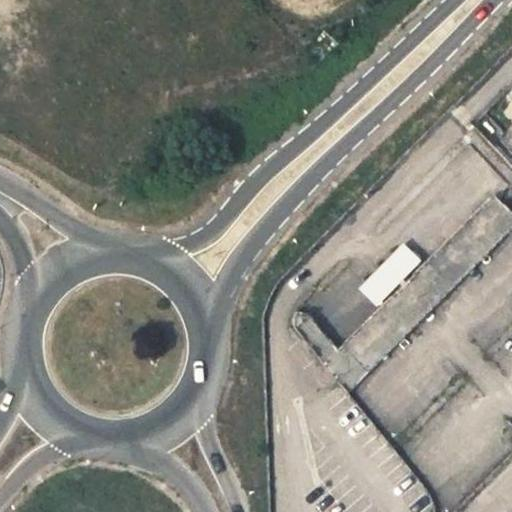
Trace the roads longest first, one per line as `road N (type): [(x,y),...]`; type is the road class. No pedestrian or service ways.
road 1 (unclassified): [(285,511),(276,315),(295,280),(511,67)]
road 2 (primary): [(199,320),(301,195),(495,0)]
road 3 (primary): [(453,0),(210,229),(148,264)]
road 4 (tertiary): [(230,511),(203,426),(199,373)]
road 5 (tertiary): [(112,437),(156,457),(203,511)]
